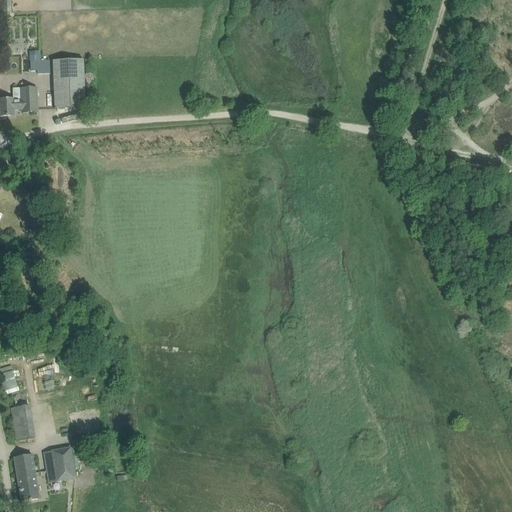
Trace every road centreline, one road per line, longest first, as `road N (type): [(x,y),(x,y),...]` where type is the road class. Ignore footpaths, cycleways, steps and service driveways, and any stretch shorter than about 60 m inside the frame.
road 1 (track): [(396,137),(267,112),(91,125)]
road 2 (track): [(396,137),(444,0)]
road 3 (unknown): [(511,82),(470,109),(396,137)]
